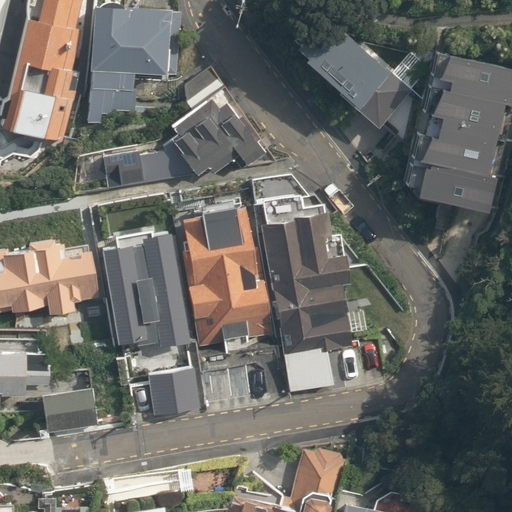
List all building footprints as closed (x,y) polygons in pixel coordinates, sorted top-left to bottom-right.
[(0,0),(0,50),(10,0),(0,0)] [(70,20),(75,0),(38,0),(36,10),(23,7),(0,107),(0,124),(56,138),(82,23),(70,20)] [(181,11),(104,4),(88,122),(138,128),(145,71),(173,74),(181,11)] [(302,61),(377,126),(409,90),(340,31),(332,40),(315,25),(294,48),(305,58),(302,61)] [(413,192),(412,195),(486,212),(511,102),(511,69),(434,51),(402,184),(410,186),(408,192),(413,192)] [(237,103),(214,74),(181,98),(189,109),(170,123),(177,132),(217,103),(224,112),(237,103)] [(76,148),(73,183),(119,177),(120,185),(218,168),(265,142),(244,106),(223,118),(218,109),(196,122),(197,124),(176,136),(179,140),(76,148)] [(323,192),(260,202),(288,384),(336,377),(329,334),(350,331),(340,263),(347,262),(343,236),(331,238),(323,192)] [(189,279),(201,343),(252,334),(248,313),(272,309),(252,201),(184,213),(196,278),(189,279)] [(139,239),(102,246),(121,345),(190,332),(168,217),(136,224),(139,239)] [(42,300),(43,308),(78,302),(77,293),(102,289),(94,240),(62,246),(60,235),(0,245),(0,295),(2,295),(4,307),(42,300)] [(35,330),(0,328),(0,385),(30,387),(31,376),(48,377),(49,347),(34,346),(35,330)] [(193,358),(139,368),(148,412),(202,402),(193,358)] [(37,392),(43,426),(96,417),(90,383),(37,392)] [(328,496),(340,451),(299,439),(284,495),(252,486),(245,511),(336,511),(340,499),(328,496)] [(419,511),(420,508),(346,493),(341,511),(419,511)] [(18,511),(18,500),(0,500),(0,511),(18,511)] [(199,511),(200,511),(198,511),(171,511),(171,503),(125,507),(125,511),(199,511)]
